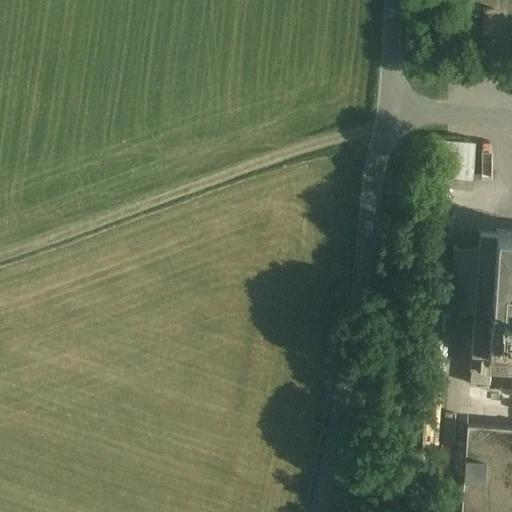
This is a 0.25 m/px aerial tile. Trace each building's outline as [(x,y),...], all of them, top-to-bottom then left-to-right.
[(145,150),(145,140),(119,139),(118,150),(145,150)] [(469,152),(447,153),(448,176),(469,176),(469,152)] [(465,182),(450,183),(451,200),(466,200),(465,182)] [(447,206),(448,227),(464,227),(463,205),(447,206)] [(511,230),(494,230),(479,229),(470,352),(469,367),(471,367),(470,382),(468,381),(467,401),(483,402),(487,353),(511,354),(511,230)] [(447,313),(472,311),(471,281),(446,282),(447,313)] [(482,433),(483,416),(469,415),(469,433),(482,433)] [(438,499),(460,500),(462,441),(440,440),(438,499)] [(486,474),(487,452),(466,451),(465,473),(486,474)]
